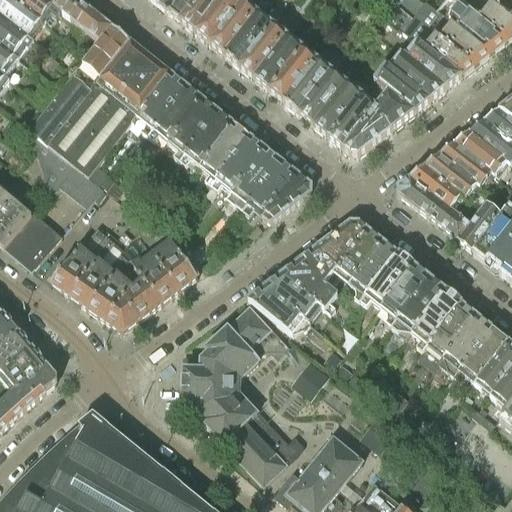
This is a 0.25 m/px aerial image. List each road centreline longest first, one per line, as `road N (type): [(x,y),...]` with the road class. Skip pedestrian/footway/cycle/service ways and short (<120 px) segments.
road 1 (residential): [(359,199),(112,0)]
road 2 (residential): [(109,383),(359,199)]
road 3 (residential): [(109,383),(141,425),(253,511)]
road 4 (residential): [(511,318),(359,199)]
road 5 (residential): [(511,82),(359,199)]
road 6 (residential): [(0,282),(70,338),(109,383)]
road 7 (residential): [(109,383),(0,481)]
